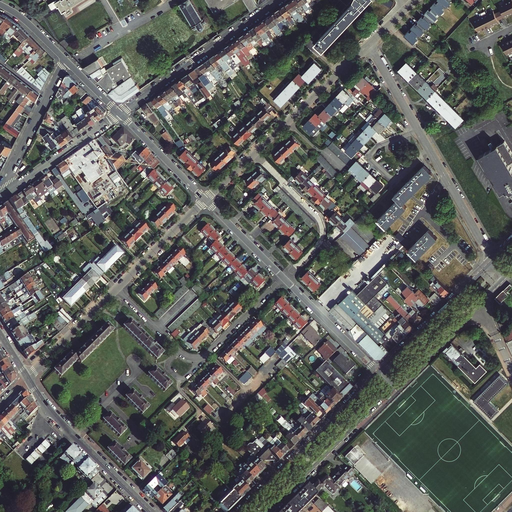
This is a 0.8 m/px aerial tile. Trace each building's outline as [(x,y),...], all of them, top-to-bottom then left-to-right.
[(58,0),(60,3),(59,4),(61,7),(62,6),(65,10),(68,8),(67,7),(79,0),(58,0)] [(79,0),(67,7),(68,8),(69,8),(83,0),(79,0)] [(205,26),(205,25),(204,24),(207,22),(204,17),(204,18),(192,0),(182,0),(184,1),(180,3),(194,24),(192,25),(195,29),(198,27),(199,28),(200,29),(201,30),(202,30),(203,29),(204,29),(205,28),(205,26)] [(206,0),(215,14),(220,11),(220,10),(236,0),(243,0),(250,11),(258,6),(253,0),(206,0)] [(304,18),(291,0),(286,4),(294,15),(296,17),(300,15),(303,19),(304,18)] [(302,13),(306,10),(298,0),(291,0),(304,18),(305,17),(302,13)] [(298,0),(306,10),(308,13),(311,10),(310,9),(312,8),(307,0),(306,0),(298,0)] [(321,49),(324,51),(371,0),(355,0),(314,44),(320,50),(321,49)] [(407,32),(404,35),(413,43),(418,38),(416,37),(418,34),(420,36),(424,31),(423,30),(425,27),(427,29),(431,24),(429,23),(432,20),(433,22),(438,17),(436,15),(438,13),(440,15),(445,10),(443,8),(445,6),(447,8),(451,3),(449,1),(450,0),(438,0),(439,1),(437,3),(435,5),(434,3),(431,6),(433,8),(431,10),(429,12),(427,10),(424,13),(426,15),(424,17),(422,19),(421,17),(418,21),(419,22),(417,24),(415,26),(414,25),(411,28),(412,29),(410,31),(409,33),(407,32)] [(506,18),(511,15),(511,14),(511,1),(501,7),(503,11),(496,14),(495,12),(474,21),(480,33),(500,23),(500,21),(506,18)] [(286,4),(281,7),(292,23),(296,21),(292,16),(294,15),(286,4)] [(292,23),(281,7),(276,11),(284,23),(287,27),(292,23)] [(281,25),(284,23),(276,11),(271,15),(281,29),(283,28),(281,25)] [(271,15),(266,18),(277,33),(282,29),(281,29),(271,15)] [(11,25),(14,21),(7,16),(0,26),(0,29),(5,33),(7,30),(9,27),(11,25)] [(277,33),(266,18),(261,22),(272,37),(277,33)] [(14,33),(21,26),(14,21),(11,25),(9,27),(7,30),(9,32),(8,34),(9,35),(8,36),(10,38),(13,34),(14,33)] [(272,37),(261,22),(256,25),(265,39),(267,41),(272,38),(272,37)] [(265,39),(256,25),(250,29),(257,39),(261,44),(261,45),(264,43),(262,41),(265,39)] [(26,39),(30,35),(21,26),(14,33),(13,34),(18,39),(19,38),(23,42),(25,39),(26,39)] [(250,29),(245,33),(252,43),(257,39),(250,29)] [(252,43),(245,33),(240,36),(250,49),(253,47),(251,44),(252,43)] [(28,49),(36,41),(30,35),(26,39),(25,39),(23,42),(20,45),(24,48),(26,51),(28,49)] [(251,52),(250,49),(240,36),(236,39),(247,55),(251,52)] [(506,55),(511,52),(511,38),(501,44),(506,55)] [(247,55),(236,39),(231,43),(239,54),(243,60),(248,57),(247,55)] [(36,41),(28,49),(33,53),(41,46),(36,41)] [(236,57),(239,54),(231,43),(226,47),(238,64),(239,62),(236,57)] [(6,63),(9,65),(18,54),(19,55),(24,48),(20,45),(6,63)] [(32,56),(36,60),(46,51),(41,46),(33,53),(28,49),(26,51),(28,52),(32,56)] [(220,50),(230,64),(233,68),(236,66),(237,68),(240,66),(238,64),(226,47),(220,50)] [(228,65),(230,64),(220,50),(215,54),(221,62),(224,60),(228,65)] [(19,73),(32,56),(28,52),(16,65),(16,66),(14,68),(19,73)] [(210,58),(217,66),(218,69),(221,67),(224,71),(227,70),(225,67),(221,62),(215,54),(210,58)] [(42,90),(51,72),(45,67),(44,67),(36,60),(32,56),(19,73),(42,90)] [(100,68),(103,65),(99,58),(83,67),(94,78),(102,72),(100,68)] [(215,68),(217,66),(210,58),(205,61),(215,75),(219,81),(222,79),(219,75),(220,74),(215,68)] [(105,75),(98,82),(116,100),(124,101),(141,89),(133,77),(123,60),(107,69),(108,71),(104,73),(105,75)] [(200,65),(211,80),(212,81),(213,80),(211,77),(215,75),(205,61),(200,65)] [(316,62),(309,69),(315,74),(321,68),(316,62)] [(406,63),(400,69),(409,79),(416,72),(406,63)] [(13,73),(3,65),(0,68),(3,71),(0,74),(8,80),(13,73)] [(206,84),(211,80),(200,65),(195,69),(206,84)] [(195,69),(189,73),(199,87),(202,85),(206,90),(203,92),(204,93),(205,95),(206,97),(212,93),(206,84),(195,69)] [(309,69),(303,76),(306,78),(309,81),(315,74),(309,69)] [(425,81),(416,72),(409,79),(419,88),(425,81)] [(6,82),(0,90),(0,91),(2,93),(8,87),(10,86),(11,85),(18,91),(22,85),(19,83),(22,80),(13,73),(8,80),(6,82)] [(196,86),(198,88),(199,87),(189,73),(183,77),(191,88),(194,87),(195,87),(196,86)] [(306,78),(303,76),(300,73),(294,80),(300,85),(306,78)] [(66,76),(63,81),(71,85),(69,87),(70,89),(77,82),(70,75),(66,76)] [(363,88),(369,82),(362,75),(354,84),(361,90),(363,88)] [(183,77),(178,81),(188,95),(191,98),(195,95),(193,92),(191,88),(183,77)] [(22,85),(18,91),(17,92),(14,95),(17,97),(21,93),(26,97),(32,88),(22,80),(19,83),(22,85)] [(293,92),(300,85),(294,80),(288,86),(293,92)] [(185,97),(188,95),(178,81),(173,84),(180,94),(182,93),(185,97)] [(431,87),(425,81),(419,88),(428,97),(435,90),(438,87),(435,84),(431,87)] [(63,96),(64,97),(66,96),(66,97),(69,95),(70,96),(74,92),(81,86),(77,82),(70,89),(68,91),(65,94),(63,96)] [(363,88),(370,94),(375,88),(369,82),(363,88)] [(173,84),(168,88),(180,104),(183,102),(180,98),(182,96),(180,94),(173,84)] [(68,88),(61,85),(60,88),(62,88),(61,89),(65,94),(68,91),(67,89),(68,88)] [(84,89),(81,86),(74,92),(77,96),(78,94),(84,89)] [(293,92),(288,86),(281,93),(287,98),(293,92)] [(40,94),(32,88),(26,97),(21,104),(24,106),(26,107),(31,111),(33,108),(28,104),(27,103),(31,98),(32,99),(36,102),(40,94)] [(180,104),(168,88),(163,92),(173,106),(175,108),(180,104)] [(78,94),(84,100),(89,94),(84,89),(78,94)] [(338,96),(347,104),(353,97),(344,89),(338,96)] [(9,101),(14,95),(17,92),(15,90),(7,100),(9,101)] [(444,100),(435,90),(428,97),(438,107),(444,100)] [(168,109),(173,106),(163,92),(158,95),(166,107),(168,109)] [(281,104),(287,98),(281,93),(276,99),(281,104)] [(93,98),(89,94),(84,100),(87,103),(93,98)] [(166,107),(158,95),(153,99),(159,108),(165,116),(168,114),(164,108),(166,107)] [(347,104),(338,96),(332,103),(341,111),(347,104)] [(93,98),(87,103),(89,107),(97,102),(93,98)] [(153,99),(148,102),(155,112),(159,108),(153,99)] [(438,107),(447,116),(454,109),(444,100),(438,107)] [(269,101),(258,112),(265,119),(272,113),(270,111),(275,107),(269,101)] [(155,124),(160,120),(155,112),(148,102),(142,107),(148,116),(149,115),(155,124)] [(52,115),(57,111),(52,103),(49,110),(52,115)] [(325,109),(335,118),(341,112),(341,111),(332,103),(325,109)] [(96,106),(103,116),(106,115),(106,111),(99,104),(96,106)] [(100,118),(103,116),(96,106),(91,109),(97,118),(99,117),(100,118)] [(93,123),(86,113),(84,111),(82,107),(77,111),(77,112),(88,127),(93,123)] [(91,109),(86,113),(93,123),(97,121),(96,120),(98,118),(97,118),(91,109)] [(325,109),(320,115),(323,118),(329,125),(335,118),(325,109)] [(447,116),(457,126),(464,119),(454,109),(447,116)] [(18,120),(22,114),(21,113),(20,112),(16,110),(3,126),(18,137),(21,131),(17,128),(18,127),(15,125),(17,122),(15,120),(16,119),(18,120)] [(56,123),(59,125),(52,115),(49,110),(45,118),(54,122),(56,123)] [(502,124),(508,122),(504,110),(498,113),(502,124)] [(58,113),(69,127),(75,136),(83,130),(78,124),(76,126),(75,127),(64,112),(62,114),(60,111),(58,113)] [(66,111),(64,112),(75,127),(76,126),(66,111)] [(83,130),(88,127),(77,112),(72,115),(78,124),(83,130)] [(259,125),(265,119),(258,112),(252,118),(259,125)] [(310,120),(316,125),(323,118),(320,115),(317,113),(310,120)] [(386,113),(380,120),(385,125),(392,118),(386,113)] [(15,125),(18,127),(26,116),(24,115),(22,114),(18,120),(16,119),(15,120),(17,122),(15,125)] [(41,125),(50,129),(54,122),(45,118),(41,125)] [(253,131),(259,125),(252,118),(246,124),(253,131)] [(314,135),(320,129),(316,125),(310,120),(304,126),(314,135)] [(373,121),(371,124),(377,129),(379,132),(385,125),(380,120),(376,124),(373,121)] [(63,144),(69,140),(59,125),(56,123),(55,126),(55,127),(54,131),(63,144)] [(62,123),(59,125),(69,140),(75,136),(69,127),(66,129),(62,123)] [(246,137),(253,131),(246,124),(239,130),(246,137)] [(377,129),(371,124),(365,131),(370,136),(377,129)] [(63,144),(54,131),(50,129),(41,125),(37,132),(45,136),(53,147),(57,144),(60,147),(63,144)] [(135,140),(123,128),(112,139),(120,147),(126,142),(130,145),(135,140)] [(168,130),(165,132),(162,134),(169,143),(174,139),(168,130)] [(239,144),(246,137),(239,130),(232,137),(239,144)] [(358,137),(364,143),(370,136),(365,131),(358,137)] [(364,143),(358,137),(356,135),(350,141),(352,144),(358,149),(364,143)] [(286,143),(293,150),(300,144),(293,136),(286,143)] [(14,146),(3,139),(0,143),(0,147),(5,151),(10,154),(14,146)] [(511,153),(505,140),(491,148),(479,155),(501,193),(505,190),(506,192),(509,190),(511,196),(511,167),(509,163),(511,161),(511,153)] [(287,156),(293,150),(286,143),(280,149),(287,156)] [(358,149),(352,144),(346,151),(352,156),(358,149)] [(108,160),(100,150),(97,146),(94,148),(92,145),(89,147),(101,165),(108,160)] [(230,145),(220,154),(227,161),(234,155),(233,154),(236,151),(230,145)] [(140,165),(150,155),(141,146),(131,156),(135,160),(139,164),(140,165)] [(104,147),(100,150),(108,160),(116,172),(126,162),(116,152),(112,157),(105,148),(104,147)] [(180,156),(186,162),(193,155),(187,149),(180,156)] [(280,162),(287,156),(280,149),(273,155),(280,162)] [(227,161),(220,154),(211,163),(217,169),(220,166),(221,167),(227,161)] [(154,159),(150,155),(140,165),(139,166),(143,171),(154,159)] [(192,168),(199,162),(193,155),(186,162),(192,168)] [(79,164),(73,156),(63,163),(70,172),(76,180),(78,183),(86,177),(85,176),(92,170),(85,159),(79,164)] [(86,159),(85,159),(92,170),(85,176),(86,177),(78,183),(79,184),(96,209),(106,202),(127,188),(125,185),(123,182),(116,172),(108,160),(101,165),(93,170),(86,159)] [(159,164),(154,159),(143,171),(147,175),(159,164)] [(355,176),(363,167),(357,161),(355,163),(351,167),(349,170),(355,176)] [(205,168),(199,162),(192,168),(198,175),(205,168)] [(55,168),(60,175),(62,178),(70,172),(63,163),(55,168)] [(398,199),(378,219),(386,227),(406,207),(402,203),(432,173),(424,165),(394,195),(398,199)] [(363,167),(355,176),(362,182),(365,179),(370,173),(363,167)] [(266,175),(259,168),(252,174),(259,181),(266,175)] [(160,177),(154,170),(147,177),(153,184),(160,177)] [(308,176),(302,170),(295,177),(301,183),(308,176)] [(369,187),(371,185),(377,179),(370,173),(365,179),(362,182),(361,183),(367,189),(369,187)] [(253,187),(259,181),(252,174),(246,180),(253,187)] [(45,176),(39,180),(46,190),(50,195),(56,191),(50,183),(45,176)] [(308,176),(301,183),(307,190),(315,183),(311,178),(308,176)] [(166,183),(160,177),(153,184),(159,190),(166,183)] [(56,179),(50,183),(56,191),(62,187),(56,179)] [(375,202),(382,195),(378,191),(384,186),(377,179),(371,185),(369,187),(376,193),(371,199),(375,202)] [(39,180),(29,186),(39,199),(44,195),(42,192),(46,190),(39,180)] [(173,189),(166,183),(159,190),(166,196),(173,189)] [(315,183),(307,190),(314,196),(321,189),(315,183)] [(21,192),(29,203),(31,207),(34,205),(28,196),(30,195),(32,199),(34,198),(37,202),(39,200),(39,199),(29,186),(21,192)] [(327,195),(321,189),(314,196),(320,202),(327,195)] [(26,205),(29,203),(21,192),(18,194),(26,205)] [(255,203),(261,209),(269,202),(259,193),(253,199),(256,201),(255,203)] [(18,194),(15,197),(22,207),(26,205),(18,194)] [(336,205),(327,195),(320,202),(326,209),(328,207),(331,210),(333,208),(336,205)] [(8,202),(29,232),(34,228),(27,217),(25,218),(19,210),(22,207),(15,197),(8,202)] [(32,236),(29,232),(8,202),(1,206),(9,218),(11,221),(13,223),(14,224),(15,227),(24,239),(28,244),(34,239),(32,236)] [(106,203),(107,203),(106,202),(96,209),(104,220),(108,215),(112,212),(106,204),(107,204),(106,203)] [(269,215),(271,217),(277,211),(269,202),(261,209),(268,216),(269,215)] [(169,204),(160,213),(167,220),(173,214),(172,212),(175,209),(169,204)] [(9,218),(1,206),(0,207),(0,214),(6,223),(8,227),(10,225),(8,222),(7,220),(9,218)] [(342,218),(333,208),(331,210),(327,214),(330,217),(329,218),(335,225),(342,218)] [(99,225),(104,220),(96,209),(88,214),(97,226),(90,233),(91,232),(100,225),(99,225)] [(286,220),(277,211),(271,217),(273,219),(272,220),(279,227),(286,220)] [(167,220),(160,213),(151,222),(156,227),(159,225),(161,226),(167,220)] [(346,222),(342,218),(335,225),(341,231),(343,230),(344,231),(350,226),(355,222),(350,218),(346,222)] [(295,229),(286,220),(279,227),(285,233),(287,232),(289,235),(295,229)] [(140,222),(134,229),(141,236),(147,229),(140,222)] [(97,233),(102,228),(100,225),(91,232),(93,234),(96,231),(97,233)] [(201,232),(207,238),(214,231),(208,225),(201,232)] [(344,231),(340,235),(360,256),(370,246),(350,226),(344,231)] [(15,227),(11,230),(20,242),(22,241),(24,239),(15,227)] [(71,245),(88,235),(83,228),(66,239),(71,245)] [(135,242),(141,236),(134,229),(128,235),(135,242)] [(429,229),(409,249),(417,257),(437,237),(429,229)] [(11,230),(7,233),(15,245),(20,242),(11,230)] [(207,238),(213,245),(217,241),(221,238),(214,231),(207,238)] [(135,242),(128,235),(125,232),(121,236),(124,239),(121,241),(129,248),(135,242)] [(7,233),(2,236),(10,248),(15,245),(7,233)] [(10,248),(2,236),(0,237),(0,243),(1,245),(2,247),(4,246),(7,250),(10,248)] [(297,245),(291,239),(284,246),(290,252),(297,245)] [(210,248),(216,254),(223,247),(217,241),(213,245),(210,248)] [(380,346),(377,343),(386,334),(378,327),(390,315),(392,313),(384,305),(371,318),(362,309),(367,304),(358,295),(379,273),(388,264),(392,260),(406,246),(400,241),(338,304),(337,302),(330,309),(351,329),(349,332),(376,359),(382,358),(393,347),(386,341),(380,346)] [(297,245),(290,252),(296,258),(303,251),(297,245)] [(116,247),(111,252),(118,259),(123,254),(116,247)] [(216,254),(222,260),(229,253),(223,247),(216,254)] [(178,248),(172,254),(178,260),(182,264),(186,260),(182,256),(184,254),(178,248)] [(50,260),(46,255),(46,256),(43,252),(38,255),(45,264),(50,260)] [(118,259),(111,252),(106,256),(114,263),(118,259)] [(229,253),(222,260),(229,267),(236,260),(229,253)] [(178,260),(172,254),(166,260),(172,266),(178,260)] [(106,256),(102,261),(109,268),(114,263),(106,256)] [(97,266),(94,269),(101,276),(109,268),(102,261),(98,257),(93,262),(97,266)] [(451,261),(452,262),(437,275),(447,285),(452,281),(449,278),(461,268),(453,259),(451,261)] [(166,272),(169,275),(175,269),(172,266),(166,260),(160,266),(166,272)] [(242,266),(236,260),(229,267),(235,273),(242,266)] [(383,277),(385,274),(392,268),(388,264),(379,273),(383,277)] [(160,279),(166,272),(160,266),(154,273),(160,279)] [(241,279),(245,276),(248,272),(242,266),(235,273),(241,279)] [(94,269),(86,276),(94,283),(101,276),(94,269)] [(248,272),(245,276),(251,282),(258,275),(252,269),(248,272)] [(308,271),(302,278),(308,284),(315,277),(308,271)] [(0,289),(8,285),(5,281),(4,279),(9,275),(7,272),(0,276),(0,289)] [(371,318),(384,305),(377,298),(375,295),(379,291),(388,282),(387,281),(383,277),(379,273),(358,295),(367,304),(362,309),(371,318)] [(447,287),(432,273),(429,276),(431,278),(435,282),(432,285),(436,289),(438,288),(445,295),(450,291),(449,290),(447,287)] [(11,292),(30,279),(27,275),(8,287),(9,289),(11,292)] [(258,275),(251,282),(257,288),(264,281),(258,275)] [(86,276),(82,281),(89,288),(94,283),(86,276)] [(89,288),(82,281),(78,277),(74,282),(77,285),(84,292),(89,288)] [(315,277),(308,284),(314,290),(321,283),(315,277)] [(33,283),(30,279),(11,292),(11,293),(12,294),(20,290),(20,291),(33,283)] [(150,282),(145,288),(150,294),(156,288),(150,282)] [(388,282),(379,291),(381,293),(390,284),(388,282)] [(33,283),(20,291),(16,294),(17,296),(22,293),(23,295),(35,288),(33,283)] [(511,287),(511,284),(497,298),(501,303),(511,293),(509,291),(511,287)] [(77,285),(73,290),(80,297),(84,292),(77,285)] [(417,299),(424,306),(427,303),(413,289),(410,287),(406,291),(409,293),(416,301),(417,299)] [(38,292),(35,288),(23,295),(19,298),(22,303),(26,299),(38,292)] [(150,294),(145,288),(138,294),(144,300),(150,294)] [(413,289),(427,303),(429,301),(422,294),(424,293),(419,288),(418,290),(416,288),(415,288),(413,289)] [(0,299),(9,294),(11,293),(11,292),(9,289),(2,294),(3,295),(0,296),(0,299)] [(80,297),(73,290),(68,295),(75,302),(80,297)] [(32,299),(35,303),(36,304),(43,300),(38,292),(26,299),(28,301),(31,300),(32,299)] [(434,295),(439,301),(442,299),(436,293),(434,295)] [(11,297),(9,294),(0,299),(0,306),(12,299),(11,297)] [(70,306),(75,302),(68,295),(63,299),(70,306)] [(431,298),(437,304),(439,301),(434,295),(431,298)] [(282,298),(275,305),(281,311),(289,304),(282,298)] [(0,312),(10,306),(9,304),(14,301),(12,299),(0,306),(0,312)] [(15,303),(10,306),(0,312),(0,317),(1,319),(18,308),(17,306),(19,304),(17,302),(15,303)] [(234,302),(227,308),(235,316),(241,309),(234,302)] [(295,310),(289,304),(281,311),(288,317),(295,310)] [(235,316),(227,308),(225,306),(221,310),(224,312),(221,314),(229,322),(235,316)] [(412,316),(409,312),(407,314),(400,307),(398,310),(400,312),(405,317),(406,315),(416,324),(423,317),(415,309),(413,310),(416,313),(412,316)] [(18,308),(1,319),(4,324),(22,313),(18,308)] [(57,313),(60,316),(68,324),(72,320),(65,313),(62,309),(57,313)] [(301,316),(295,310),(288,317),(294,323),(301,316)] [(7,329),(26,317),(23,312),(22,313),(4,324),(7,329)] [(398,319),(401,322),(410,330),(414,326),(405,317),(400,312),(396,316),(398,319)] [(390,315),(391,316),(396,322),(398,319),(396,316),(394,314),(392,313),(390,315)] [(229,322),(221,314),(215,321),(222,328),(229,322)] [(21,327),(29,322),(28,320),(31,318),(29,315),(26,317),(7,329),(10,334),(21,327)] [(68,324),(60,316),(55,319),(64,328),(68,324)] [(307,323),(301,316),(294,323),(300,330),(307,323)] [(64,328),(55,319),(50,322),(60,332),(64,328)] [(163,353),(129,320),(122,327),(156,360),(163,353)] [(256,320),(250,326),(259,335),(265,329),(256,320)] [(205,324),(202,327),(208,332),(213,337),(222,328),(215,321),(209,327),(205,324)] [(410,330),(401,322),(396,327),(397,328),(395,331),(395,330),(394,331),(394,332),(389,337),(396,344),(410,330)] [(113,331),(107,324),(74,357),(70,354),(53,370),(60,377),(77,360),(80,364),(113,331)] [(317,333),(309,324),(301,332),(304,334),(303,335),(314,345),(321,338),(316,334),(317,333)] [(191,334),(200,344),(206,338),(205,336),(208,332),(202,327),(201,325),(196,330),(195,329),(191,334)] [(250,326),(244,332),(252,340),(253,341),(259,335),(250,326)] [(511,326),(503,330),(511,352),(511,326)] [(25,333),(21,327),(10,334),(16,343),(29,336),(27,332),(26,332),(25,333)] [(179,333),(176,330),(175,330),(172,333),(171,335),(174,338),(179,333)] [(252,340),(244,332),(238,338),(244,344),(246,346),(252,340)] [(194,350),(200,344),(191,334),(190,334),(184,340),(194,350)] [(32,337),(30,335),(29,336),(16,343),(19,348),(21,347),(25,352),(32,347),(27,340),(32,337)] [(393,347),(396,344),(389,337),(386,335),(383,338),(386,341),(393,347)] [(238,350),(244,344),(238,338),(232,344),(238,350)] [(332,345),(327,341),(317,351),(323,356),(322,357),(326,360),(337,350),(334,347),(333,347),(331,345),(332,345)] [(43,346),(41,342),(32,347),(25,352),(23,353),(27,359),(43,346)] [(283,343),(275,351),(276,351),(279,354),(283,349),(287,346),(285,344),(283,343)] [(448,346),(444,350),(459,365),(462,362),(458,358),(463,353),(453,343),(449,347),(448,346)] [(238,350),(232,344),(226,350),(232,356),(238,350)] [(265,353),(270,357),(276,351),(275,351),(271,346),(265,352),(265,353)] [(292,358),(283,349),(279,354),(278,354),(282,358),(287,363),(292,358)] [(235,359),(232,356),(226,350),(219,357),(225,363),(226,362),(229,365),(235,359)] [(259,359),(264,364),(269,358),(270,357),(265,353),(259,359)] [(332,361),(345,375),(355,365),(349,360),(348,362),(344,358),(343,358),(339,354),(332,361)] [(287,363),(282,358),(279,362),(284,367),(285,366),(287,363)] [(5,359),(0,362),(0,368),(8,363),(5,359)] [(351,388),(325,361),(314,371),(329,386),(341,399),(351,388)] [(281,370),(284,367),(279,362),(276,365),(281,370)] [(11,367),(8,363),(0,368),(0,372),(1,371),(2,373),(11,367)] [(216,366),(209,372),(219,382),(225,376),(227,377),(229,376),(222,369),(221,371),(216,366)] [(0,379),(1,381),(14,372),(11,367),(2,373),(0,374),(0,379)] [(253,367),(249,371),(253,376),(257,371),(253,367)] [(171,385),(154,368),(147,375),(164,392),(171,385)] [(16,375),(14,372),(1,381),(0,381),(0,386),(4,391),(15,379),(16,375)] [(216,385),(219,382),(209,372),(204,378),(210,384),(213,381),(216,385)] [(243,383),(245,384),(252,376),(247,372),(240,380),(243,383)] [(500,374),(475,400),(492,417),(500,409),(490,400),(508,382),(500,374)] [(273,377),(269,382),(273,386),(278,382),(273,377)] [(203,390),(210,384),(204,378),(198,384),(203,390)] [(203,390),(198,384),(191,391),(197,397),(200,394),(203,396),(206,393),(203,390)] [(326,385),(319,392),(320,392),(333,406),(341,399),(329,386),(328,386),(326,385)] [(258,393),(267,402),(271,399),(265,393),(267,391),(263,387),(258,393)] [(15,411),(30,397),(26,392),(24,391),(10,406),(15,411)] [(148,408),(131,391),(124,397),(142,414),(148,408)] [(316,397),(317,398),(329,410),(333,406),(320,392),(316,397)] [(265,405),(267,402),(258,393),(255,395),(265,405)] [(312,403),(304,394),(303,394),(306,397),(301,402),(308,407),(315,415),(316,414),(317,414),(318,413),(318,411),(319,411),(313,405),(312,403)] [(25,411),(33,403),(30,397),(15,411),(17,413),(20,415),(22,413),(25,411)] [(329,410),(317,398),(316,399),(318,402),(315,405),(320,410),(324,415),(329,410)] [(169,413),(170,412),(177,418),(188,408),(181,401),(176,406),(172,403),(165,409),(169,413)] [(25,420),(37,408),(33,403),(25,411),(26,413),(24,415),(22,413),(20,415),(25,420)] [(303,415),(300,417),(311,428),(318,421),(313,416),(306,409),(300,403),(298,405),(300,408),(300,410),(302,411),(302,413),(303,415)] [(312,403),(313,405),(319,411),(320,410),(315,405),(314,404),(312,403)] [(15,411),(10,406),(6,409),(14,416),(17,413),(15,411)] [(308,407),(306,409),(313,416),(315,415),(308,407)] [(6,409),(3,412),(10,420),(14,416),(6,409)] [(3,412),(0,415),(0,416),(7,423),(12,428),(14,427),(15,428),(17,426),(10,420),(3,412)] [(126,430),(109,413),(102,420),(119,437),(126,430)] [(302,437),(284,419),(281,416),(277,420),(288,431),(288,432),(297,441),(302,437)] [(306,433),(296,421),(293,419),(291,421),(286,416),(284,419),(302,437),(306,433)] [(300,417),(296,421),(306,433),(311,428),(300,417)] [(213,427),(203,418),(201,421),(203,423),(198,428),(205,435),(213,427)] [(297,441),(288,432),(288,431),(283,436),(288,441),(293,446),(297,441)] [(180,434),(172,442),(177,448),(188,436),(183,432),(180,435),(180,434)] [(272,435),(271,436),(276,441),(275,441),(278,445),(280,443),(272,435)] [(267,444),(264,447),(278,460),(282,456),(266,440),(262,436),(261,438),(265,442),(267,444)] [(271,436),(266,440),(282,456),(293,446),(288,441),(283,446),(280,443),(278,445),(275,441),(276,441),(271,436)] [(244,448),(251,454),(260,464),(264,460),(273,460),(273,463),(276,463),(278,460),(264,447),(257,439),(252,443),(249,443),(244,448)] [(45,440),(36,449),(42,455),(50,446),(45,440)] [(130,460),(113,443),(106,450),(123,466),(130,460)] [(59,459),(68,467),(71,464),(76,470),(87,459),(72,445),(59,459)] [(187,446),(185,448),(194,457),(196,455),(187,446)] [(354,448),(345,457),(372,483),(381,475),(354,448)] [(39,457),(34,451),(25,460),(31,466),(39,457)] [(178,455),(174,451),(167,457),(172,461),(178,455)] [(260,464),(251,454),(250,456),(251,457),(247,461),(249,463),(259,473),(262,470),(263,470),(265,468),(260,464)] [(150,472),(141,463),(143,461),(139,457),(136,461),(138,463),(130,470),(141,481),(150,472)] [(99,472),(87,459),(76,470),(85,478),(84,480),(88,483),(90,481),(99,472)] [(237,466),(240,468),(252,480),(259,473),(249,463),(249,464),(247,464),(245,466),(242,464),(241,465),(240,464),(237,466)] [(355,473),(347,466),(342,471),(340,470),(331,480),(338,487),(340,485),(342,484),(343,483),(344,483),(344,481),(347,478),(349,479),(355,473)] [(238,479),(239,479),(246,486),(250,483),(250,484),(253,481),(252,480),(240,468),(238,470),(240,472),(238,473),(240,475),(239,476),(240,478),(238,479)] [(163,475),(161,473),(143,491),(152,500),(154,497),(165,486),(166,485),(160,478),(163,475)] [(333,494),(339,488),(338,487),(331,480),(326,475),(319,482),(317,481),(309,489),(315,495),(324,485),(333,494)] [(239,479),(236,482),(233,485),(234,487),(231,491),(240,499),(249,490),(246,486),(239,479)] [(88,483),(79,492),(82,495),(82,497),(81,498),(87,504),(88,503),(91,503),(95,508),(107,497),(90,481),(88,483)] [(171,493),(165,486),(154,497),(161,505),(159,507),(162,510),(169,503),(166,500),(170,496),(169,495),(171,493)] [(298,511),(316,495),(315,495),(309,489),(306,486),(280,511),(298,511)] [(231,491),(229,488),(216,502),(225,511),(226,511),(240,499),(231,491)] [(164,511),(168,511),(177,503),(175,501),(176,500),(180,497),(177,494),(169,503),(162,510),(164,511)] [(332,511),(319,498),(314,504),(322,511),(332,511)] [(179,511),(182,510),(184,508),(179,502),(177,503),(168,511),(179,511)]
